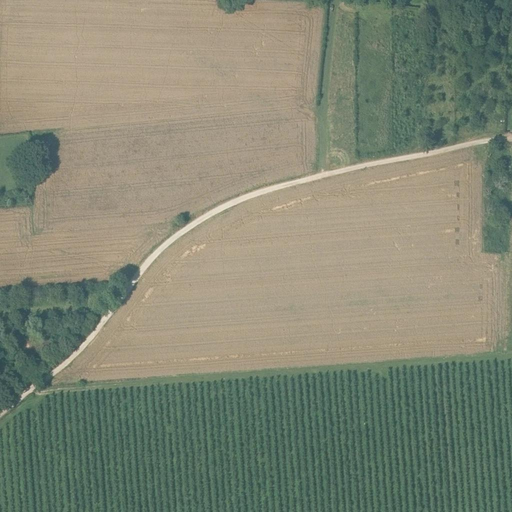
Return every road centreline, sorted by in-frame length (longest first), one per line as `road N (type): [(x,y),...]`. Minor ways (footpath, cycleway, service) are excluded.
road 1 (track): [(0,412),(76,348),(168,241),(210,212),(289,183),(511,138)]
road 2 (track): [(511,355),(30,388)]
